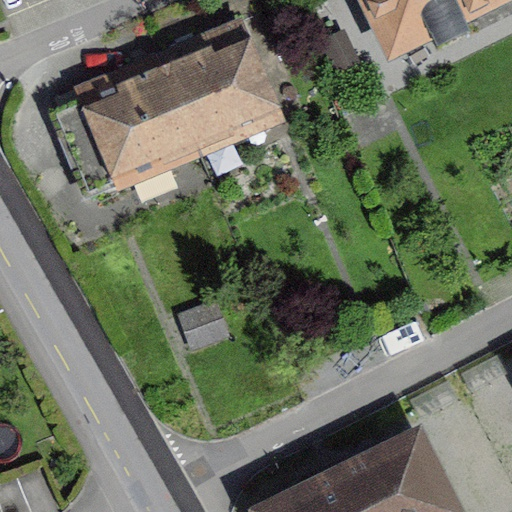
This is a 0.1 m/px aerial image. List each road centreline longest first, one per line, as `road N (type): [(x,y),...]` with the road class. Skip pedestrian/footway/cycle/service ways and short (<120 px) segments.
road 1 (residential): [(511,322),(164,497)]
road 2 (tertiary): [(0,209),(164,497)]
road 3 (residential): [(149,0),(0,62)]
